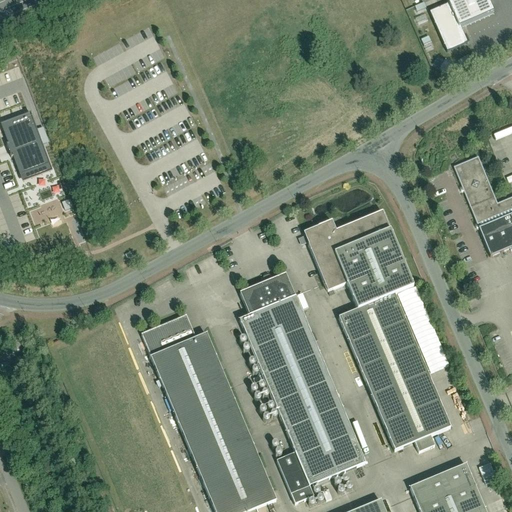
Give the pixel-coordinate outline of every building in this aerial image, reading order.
[(491,13),(485,0),(445,0),(449,6),(429,15),(446,52),(467,43),(460,27),(491,13)] [(440,70),(447,60),(439,55),(433,65),(440,70)] [(32,111),(0,123),(0,136),(17,182),(53,168),(32,111)] [(477,159),(453,169),(489,255),(511,245),(511,197),(496,205),(477,159)] [(335,226),(307,237),(331,296),(351,288),(362,314),(341,322),(397,456),(453,433),(398,300),(416,292),(384,216),(338,235),(335,226)] [(364,465),(286,280),(241,299),(250,321),(241,324),(297,457),(277,465),(296,509),(315,501),(309,488),(364,465)] [(187,320),(142,339),(215,511),(256,511),(276,504),(206,339),(196,343),(187,320)] [(485,511),(467,468),(412,492),(420,511),(485,511)]
